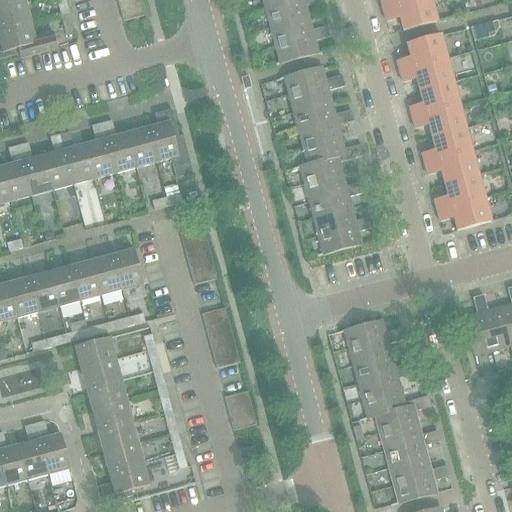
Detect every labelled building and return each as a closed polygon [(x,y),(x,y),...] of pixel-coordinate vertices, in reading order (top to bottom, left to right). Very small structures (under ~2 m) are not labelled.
[(24,0),(0,7),(0,30),(30,22),(24,0)] [(56,0),(59,9),(67,6),(65,0),(56,0)] [(140,0),(117,0),(120,10),(142,4),(140,0)] [(304,1),(303,0),(261,0),(265,12),(304,1)] [(303,0),(304,1),(265,12),(270,29),(309,18),(306,7),(313,5),(312,0),(303,0)] [(384,0),(380,1),(383,12),(426,0),(384,0)] [(430,0),(426,0),(383,12),(386,23),(399,19),(403,32),(437,23),(430,0)] [(142,4),(120,10),(123,21),(145,15),(142,4)] [(314,35),(312,31),(309,18),(270,29),(275,46),(314,35)] [(66,35),(74,33),(71,19),(62,22),(66,35)] [(496,20),(470,27),(473,41),(493,35),(498,27),(496,20)] [(30,22),(0,30),(0,59),(19,54),(20,58),(57,48),(53,32),(34,37),(30,22)] [(323,39),(331,37),(328,26),(320,29),(323,39)] [(314,35),(275,46),(280,64),(319,54),(315,41),(323,39),(320,29),(312,31),(314,35)] [(397,63),(400,74),(448,61),(441,37),(407,47),(410,59),(397,63)] [(448,61),(400,74),(402,84),(416,81),(420,94),(454,84),(448,61)] [(288,97),(326,87),(328,92),(336,90),(333,79),(325,81),(322,69),(283,79),(288,97)] [(333,79),(336,90),(344,87),(341,77),(333,79)] [(409,109),(412,120),(460,107),(454,84),(420,94),(423,105),(409,109)] [(326,87),(288,97),(293,115),(331,104),(328,92),(326,87)] [(337,127),(338,127),(345,125),(342,114),(335,116),(331,104),(293,115),(298,132),(336,122),(337,127)] [(156,124),(146,127),(156,162),(171,158),(176,176),(192,172),(182,133),(178,134),(171,107),(153,112),(156,124)] [(460,107),(412,120),(415,131),(429,127),(432,140),(466,130),(460,107)] [(342,114),(345,125),(353,123),(351,112),(342,114)] [(111,121),(101,124),(115,173),(135,168),(126,133),(115,136),(111,121)] [(336,122),(298,132),(302,149),(341,139),(338,127),(337,127),(336,122)] [(95,142),(85,145),(94,179),(115,173),(101,124),(91,126),(95,142)] [(146,127),(126,133),(135,168),(156,162),(146,127)] [(422,156),(425,166),(473,153),(466,130),(432,140),(435,152),(422,156)] [(69,132),(60,135),(73,185),(94,179),(85,145),(74,148),(69,132)] [(54,154),(43,156),(53,190),(73,185),(60,135),(49,137),(54,154)] [(341,139),(302,149),(307,166),(307,167),(337,158),(339,163),(354,159),(352,149),(344,151),(341,139)] [(28,143),(18,146),(31,196),(53,190),(43,156),(32,159),(28,143)] [(13,165),(2,168),(11,202),(31,196),(18,146),(8,149),(13,165)] [(352,149),(354,159),(363,157),(360,147),(352,149)] [(473,153),(425,166),(428,177),(441,174),(444,186),(479,176),(473,153)] [(299,168),(304,185),(342,175),(339,163),(337,158),(307,167),(307,166),(299,168)] [(0,204),(11,202),(2,168),(0,168),(0,204)] [(342,175),(304,185),(309,203),(346,192),(345,188),(346,187),(342,175)] [(434,202),(437,212),(485,199),(479,176),(444,186),(447,198),(434,202)] [(364,194),(361,183),(353,185),(356,196),(364,194)] [(309,203),(313,220),(351,210),(348,198),(356,196),(353,185),(346,187),(345,188),(346,192),(309,203)] [(180,194),(166,198),(168,206),(182,202),(180,194)] [(166,198),(152,202),(154,209),(168,206),(166,198)] [(485,199),(437,212),(440,224),(453,220),(457,233),(491,224),(485,199)] [(351,210),(313,220),(318,238),(356,228),(354,222),(355,222),(351,210)] [(363,220),(365,231),(374,228),(371,218),(363,220)] [(363,220),(355,222),(354,222),(356,228),(318,238),(323,256),(361,245),(358,233),(365,231),(363,220)] [(179,230),(182,241),(205,235),(202,224),(179,230)] [(205,235),(182,241),(185,252),(208,246),(205,235)] [(9,252),(23,248),(21,240),(7,244),(9,252)] [(208,246),(185,252),(188,263),(210,257),(208,246)] [(134,251),(112,257),(121,290),(143,285),(134,251)] [(112,257),(91,262),(100,296),(121,290),(112,257)] [(210,257),(188,263),(191,274),(213,268),(210,257)] [(91,262),(71,268),(79,302),(100,296),(91,262)] [(71,268),(50,273),(58,307),(79,302),(71,268)] [(213,268),(191,274),(194,285),(216,279),(213,268)] [(50,273),(29,279),(38,313),(58,307),(50,273)] [(29,279),(8,285),(17,318),(38,313),(29,279)] [(0,322),(17,318),(8,285),(0,286),(0,322)] [(474,307),(485,305),(483,297),(472,300),(474,307)] [(477,315),(482,314),(493,352),(510,347),(499,309),(487,312),(485,305),(474,307),(477,315)] [(511,305),(511,306),(499,309),(510,347),(511,346),(511,305)] [(201,315),(204,325),(228,319),(225,308),(201,315)] [(141,314),(127,317),(130,326),(144,322),(141,314)] [(464,318),(474,357),(493,352),(482,314),(477,315),(464,318)] [(130,326),(127,317),(113,321),(116,330),(130,326)] [(228,319),(204,325),(207,336),(231,330),(228,319)] [(343,331),(348,349),(387,339),(385,334),(382,321),(343,331)] [(100,325),(86,328),(88,337),(102,333),(100,325)] [(88,337),(86,328),(72,332),(74,341),(88,337)] [(396,342),(404,340),(401,329),(393,332),(396,342)] [(231,330),(207,336),(210,347),(234,341),(231,330)] [(388,344),(396,342),(393,332),(385,334),(387,339),(348,349),(353,367),(391,356),(388,344)] [(150,335),(142,337),(146,352),(154,350),(150,335)] [(58,336),(44,340),(46,348),(60,344),(58,336)] [(75,348),(81,370),(115,360),(109,338),(75,348)] [(46,348),(44,340),(30,343),(32,352),(46,348)] [(234,341),(210,347),(213,358),(236,352),(234,341)] [(236,352),(213,358),(216,369),(239,363),(236,352)] [(148,358),(152,373),(160,370),(156,356),(148,358)] [(391,356),(353,367),(357,384),(396,374),(395,368),(391,356)] [(115,360),(81,370),(86,390),(120,381),(115,360)] [(405,377),(413,375),(410,364),(402,366),(405,377)] [(402,366),(395,368),(396,374),(357,384),(362,401),(401,391),(397,379),(405,377),(402,366)] [(160,370),(152,373),(155,387),(164,385),(160,370)] [(120,381),(86,390),(92,411),(126,402),(120,381)] [(401,391),(362,401),(367,419),(375,417),(405,409),(404,403),(401,391)] [(247,392),(224,398),(227,409),(250,403),(247,392)] [(422,410),(430,407),(427,397),(419,399),(422,410)] [(159,400),(163,414),(171,412),(167,398),(159,400)] [(422,410),(419,399),(404,403),(405,409),(375,417),(379,435),(418,424),(414,412),(422,410)] [(126,402),(92,411),(97,432),(131,423),(126,402)] [(250,403),(227,409),(230,420),(253,414),(250,403)] [(171,412),(163,414),(167,429),(175,426),(171,412)] [(253,414),(230,420),(233,431),(256,425),(253,414)] [(45,421),(34,424),(48,474),(70,468),(61,434),(57,435),(49,437),(45,421)] [(131,423),(97,432),(103,453),(137,444),(131,423)] [(29,443),(18,446),(28,480),(48,474),(34,424),(25,427),(29,443)] [(418,424),(379,435),(384,452),(422,441),(421,435),(418,424)] [(440,442),(437,431),(428,433),(431,444),(440,442)] [(3,433),(0,433),(0,462),(6,486),(28,480),(18,446),(7,449),(3,433)] [(431,444),(428,433),(421,435),(422,441),(384,452),(388,469),(427,458),(424,446),(431,444)] [(170,442),(174,456),(183,454),(179,440),(170,442)] [(137,444),(103,453),(109,474),(143,464),(137,444)] [(242,461),(257,457),(254,446),(239,450),(242,461)] [(183,454),(174,456),(178,470),(186,468),(183,454)] [(427,458),(388,469),(393,487),(432,476),(430,470),(427,458)] [(143,464),(109,474),(111,483),(99,487),(104,504),(131,497),(130,491),(149,486),(143,464)] [(449,477),(446,466),(438,468),(441,479),(449,477)] [(441,479),(438,468),(430,470),(432,476),(393,487),(398,504),(437,494),(433,481),(441,479)] [(69,501),(57,504),(58,511),(64,511),(72,510),(69,501)]
